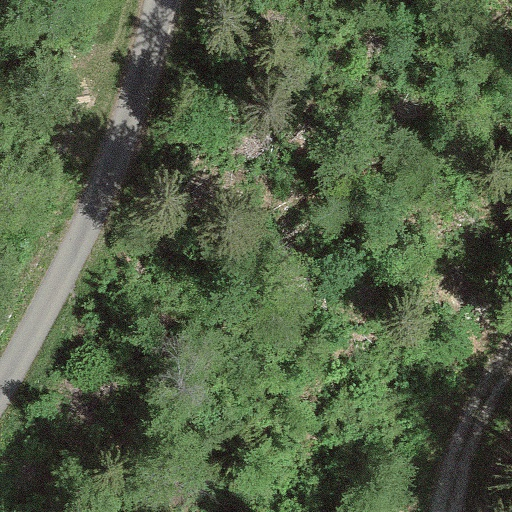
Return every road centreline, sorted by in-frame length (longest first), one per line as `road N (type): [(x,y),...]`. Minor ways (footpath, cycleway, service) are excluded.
road 1 (unclassified): [(0,389),(102,190),(143,76),(159,0)]
road 2 (track): [(446,511),(460,447),(511,354)]
